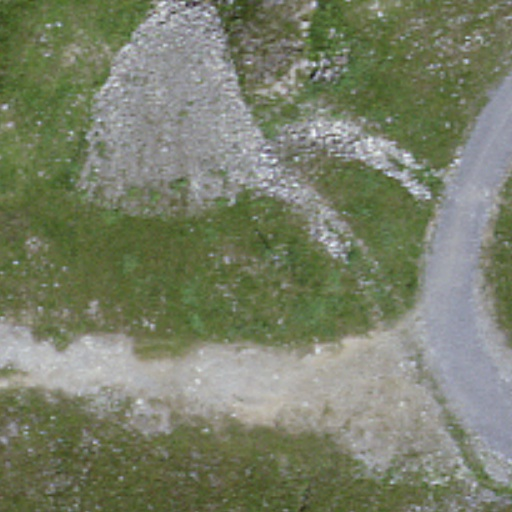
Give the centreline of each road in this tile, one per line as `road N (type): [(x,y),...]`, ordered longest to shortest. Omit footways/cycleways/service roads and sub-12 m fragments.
road 1 (track): [(0,359),(353,399),(506,390)]
road 2 (track): [(511,136),(483,191),(468,263),(484,344),(511,397)]
